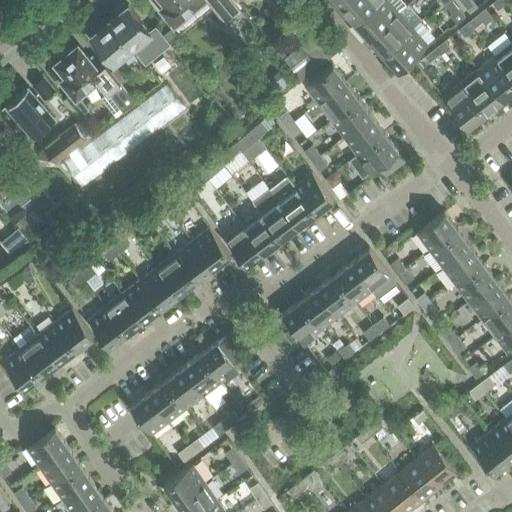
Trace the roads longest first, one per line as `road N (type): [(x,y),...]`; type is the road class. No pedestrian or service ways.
road 1 (residential): [(158,511),(144,490),(117,486),(65,407),(231,300)]
road 2 (residential): [(231,300),(280,287),(448,167)]
road 3 (residential): [(448,167),(315,0)]
road 4 (residential): [(231,300),(309,403)]
